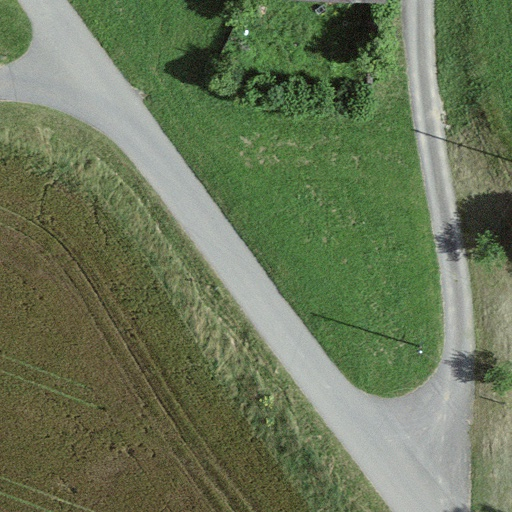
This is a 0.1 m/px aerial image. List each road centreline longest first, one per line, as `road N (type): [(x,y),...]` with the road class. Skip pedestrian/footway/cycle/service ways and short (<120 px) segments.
road 1 (residential): [(396,473),(445,416),(454,322),(411,0)]
road 2 (unclassified): [(396,473),(106,80)]
